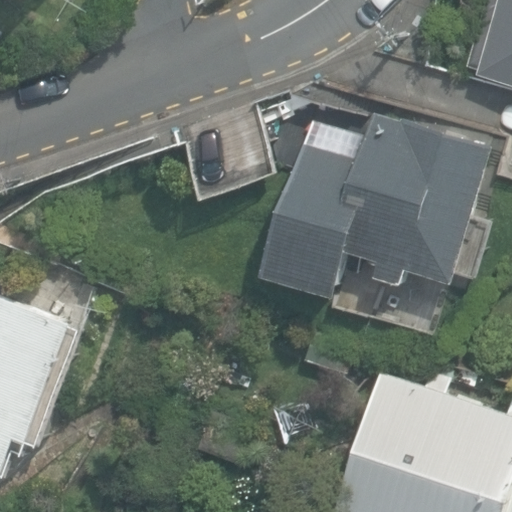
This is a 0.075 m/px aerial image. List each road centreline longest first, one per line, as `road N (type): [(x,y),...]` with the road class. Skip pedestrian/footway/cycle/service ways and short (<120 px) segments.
road 1 (residential): [(0,124),(193,58)]
road 2 (residential): [(193,58),(314,0)]
